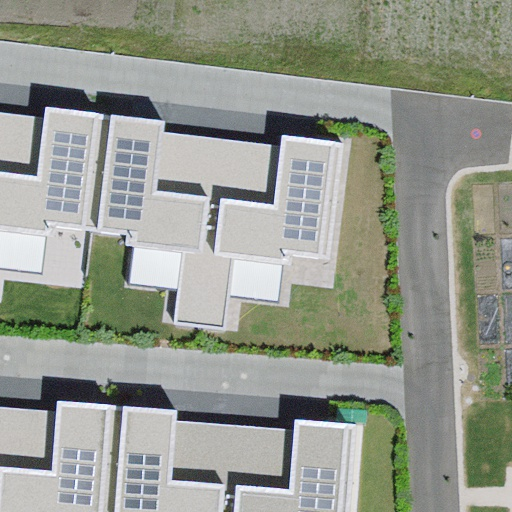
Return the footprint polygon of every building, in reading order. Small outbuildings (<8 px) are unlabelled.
[(105,116),(46,109),(38,179),(0,174),(0,230),(54,237),(55,227),(91,231),(105,116)] [(155,193),(164,123),(105,116),(91,231),(127,236),(126,246),(183,253),(174,325),(199,328),(215,200),(155,193)] [(343,145),(282,138),(274,207),(215,200),(199,328),(225,331),(234,259),(291,265),(292,255),(329,260),(343,145)] [(52,472),(0,468),(0,511),(108,511),(117,407),(57,403),(52,472)] [(176,412),(117,407),(108,511),(227,511),(230,486),(170,482),(176,412)] [(290,491),(230,486),(227,511),(349,511),(356,426),(295,421),(290,491)]
